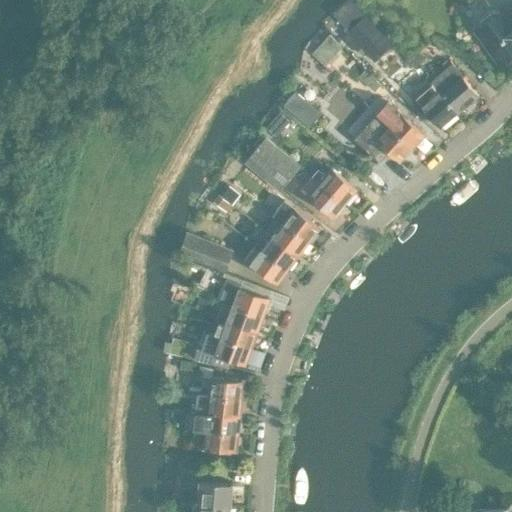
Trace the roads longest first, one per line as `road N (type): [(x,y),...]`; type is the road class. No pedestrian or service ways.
road 1 (residential): [(264,511),(279,386),(301,311),(325,273),(511,100)]
road 2 (unclassified): [(404,511),(421,430),(451,370),(511,306)]
